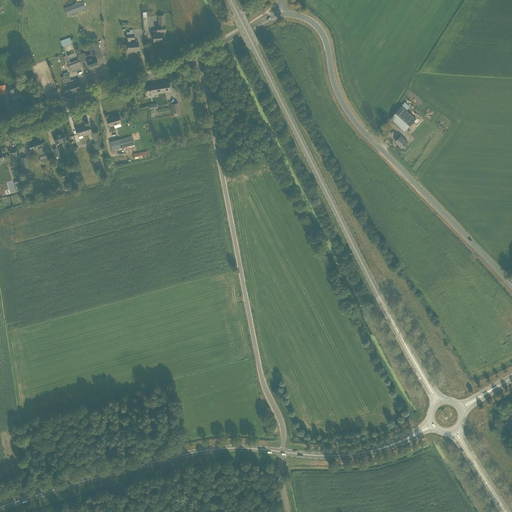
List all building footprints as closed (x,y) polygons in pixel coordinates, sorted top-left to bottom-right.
[(83,1),(64,8),(67,16),(86,9),(85,8),(83,1)] [(164,25),(164,15),(158,16),(159,26),(156,26),(157,32),(158,34),(153,34),(153,41),(162,41),(161,32),(165,32),(165,25),(164,25)] [(138,42),(133,43),(131,43),(131,40),(134,40),(134,35),(127,35),(127,46),(128,51),(139,50),(138,42)] [(61,40),(63,46),(73,43),(71,37),(61,40)] [(88,46),(91,54),(85,56),(86,60),(89,69),(90,69),(95,66),(96,68),(99,66),(96,58),(102,56),(97,43),(88,46)] [(69,64),(67,64),(70,70),(71,70),(72,71),(82,67),(80,62),(79,59),(70,63),(69,64)] [(69,75),(61,77),(62,80),(65,89),(67,94),(82,89),(80,84),(78,78),(72,79),(73,82),(71,83),(71,81),(69,75)] [(163,83),(145,86),(145,91),(146,94),(165,92),(168,91),(171,91),(171,90),(169,82),(163,82),(163,83)] [(20,92),(19,88),(19,87),(13,88),(14,92),(10,93),(11,95),(12,100),(22,97),(20,92)] [(402,106),(390,119),(404,132),(416,118),(402,106)] [(107,119),(109,126),(120,123),(118,115),(107,119)] [(82,138),(82,135),(91,132),(89,125),(76,129),(78,136),(79,139),(82,138)] [(148,126),(141,128),(145,143),(152,141),(148,126)] [(63,133),(53,136),(56,144),(66,141),(63,133)] [(401,135),(399,138),(395,141),(402,148),(408,143),(401,135)] [(132,136),(110,142),(112,151),(125,147),(134,145),(132,136)] [(47,158),(46,152),(48,152),(45,142),(41,143),(40,140),(28,143),(30,150),(29,150),(30,155),(38,153),(41,160),(42,159),(43,162),(48,160),(47,158)] [(99,142),(92,144),(92,148),(93,152),(102,150),(101,147),(99,142)] [(134,156),(134,160),(148,157),(147,151),(133,154),(134,156)] [(0,163),(10,161),(11,166),(17,165),(16,152),(9,153),(10,156),(3,157),(2,152),(1,152),(0,152),(0,163)]
